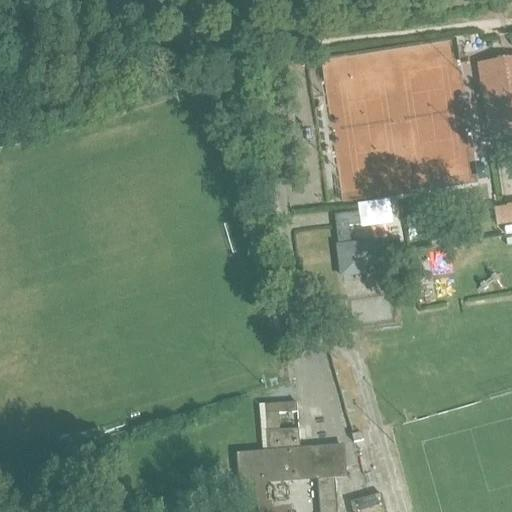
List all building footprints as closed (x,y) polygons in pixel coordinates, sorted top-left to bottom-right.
[(494,138),(511,135),(511,64),(484,68),(494,138)] [(511,223),(511,208),(495,211),(498,226),(511,223)] [(351,248),(348,227),(360,226),(359,215),(336,217),(337,229),(343,278),(384,273),(382,258),(391,257),(389,243),(351,248)] [(265,406),(266,415),(269,454),(265,454),(265,457),(244,458),(246,482),(317,477),(319,511),(337,511),(333,451),(301,454),(299,430),(281,431),(280,414),(298,412),(297,403),(265,406)] [(352,436),(354,443),(363,440),(362,434),(352,436)] [(385,511),(381,496),(350,505),(351,511),(385,511)]
